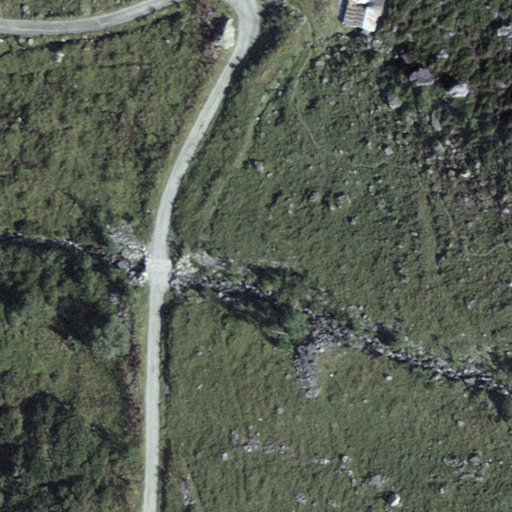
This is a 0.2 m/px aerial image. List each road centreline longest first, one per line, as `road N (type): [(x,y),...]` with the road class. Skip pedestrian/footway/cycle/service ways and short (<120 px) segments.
road 1 (track): [(246,0),(252,20),(189,155),(168,177),(152,277),(146,511)]
road 2 (track): [(0,21),(101,21),(159,0)]
